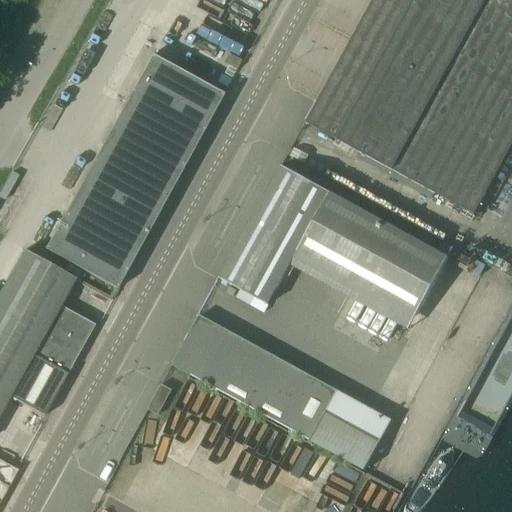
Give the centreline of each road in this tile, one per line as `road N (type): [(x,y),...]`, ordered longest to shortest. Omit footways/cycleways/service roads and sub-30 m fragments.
road 1 (unclassified): [(305,0),(23,511)]
road 2 (unknown): [(159,0),(0,250)]
road 3 (unclassified): [(0,131),(79,0)]
